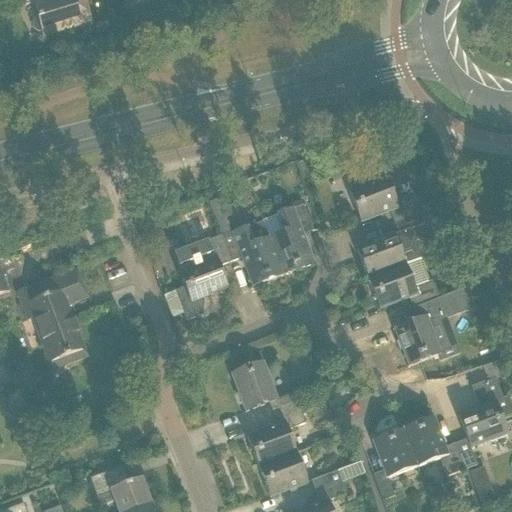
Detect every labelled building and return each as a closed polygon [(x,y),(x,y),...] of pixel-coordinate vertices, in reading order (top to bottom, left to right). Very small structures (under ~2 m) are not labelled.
[(82,0),(21,0),(24,7),(32,4),(42,37),(90,22),(82,0)] [(385,178),(379,181),(375,169),(356,176),(361,188),(348,193),(359,223),(389,212),(393,223),(419,213),(418,210),(437,203),(432,192),(413,198),(412,194),(394,201),(385,178)] [(301,236),(313,232),(303,206),(276,216),(282,234),(268,239),(282,277),(312,266),(301,236)] [(409,230),(423,224),(419,213),(393,223),(397,234),(356,250),(367,280),(420,260),(420,259),(405,265),(400,253),(408,250),(412,238),(409,230)] [(226,218),(216,222),(218,229),(221,236),(231,263),(241,259),(252,288),(282,277),(268,239),(266,240),(260,224),(232,234),(232,232),(226,218)] [(207,242),(173,254),(178,268),(180,272),(178,273),(184,288),(174,292),(183,315),(186,322),(202,316),(203,298),(227,289),(219,267),(231,263),(221,236),(209,241),(207,242)] [(431,281),(429,282),(420,260),(367,280),(378,310),(408,299),(412,310),(438,300),(431,281)] [(67,306),(87,299),(76,270),(16,293),(27,321),(36,318),(46,343),(41,345),(51,372),(52,371),(49,364),(63,358),(66,366),(86,358),(77,333),(76,334),(72,322),(73,322),(67,306)] [(416,321),(394,329),(408,367),(439,356),(441,361),(460,354),(456,345),(447,320),(446,319),(474,308),(469,296),(467,289),(438,300),(412,310),(416,321)] [(294,394),(276,401),(261,363),(231,375),(245,413),(267,404),(272,416),(298,406),(294,394)] [(456,444),(466,470),(476,466),(469,448),(507,434),(501,419),(511,414),(511,409),(507,397),(502,399),(495,380),(471,389),(479,410),(457,418),(466,440),(456,444)] [(287,431),(305,424),(298,406),(272,416),(276,427),(246,438),(258,468),(295,454),(287,431)] [(456,444),(443,449),(432,419),(402,430),(417,468),(439,460),(445,478),(457,473),(466,470),(456,444)] [(387,479),(417,468),(402,430),(372,442),(384,471),(372,476),(382,502),(394,498),(387,479)] [(269,498),(307,484),(295,454),(258,468),(269,498)] [(340,483),(363,475),(359,463),(310,482),(315,493),(340,483)] [(120,469),(123,468),(122,467),(89,480),(100,509),(111,504),(114,511),(132,511),(150,505),(140,480),(126,485),(120,469)] [(471,472),(478,498),(490,495),(482,469),(471,472)] [(331,511),(327,502),(345,495),(340,483),(315,493),(319,505),(299,511),(331,511)]
